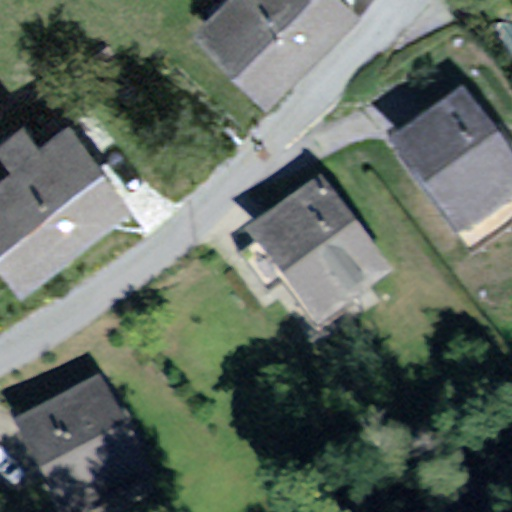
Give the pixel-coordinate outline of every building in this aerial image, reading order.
[(366,7),(357,0),(240,0),(215,27),(286,93),(366,7)] [(511,199),(511,162),(461,88),(389,138),(458,237),(511,199)] [(0,190),(0,243),(34,288),(145,205),(85,127),(0,190)] [(326,189),(249,246),(309,326),(386,269),(326,189)] [(113,511),(153,491),(98,389),(14,433),(56,511),(113,511)]
